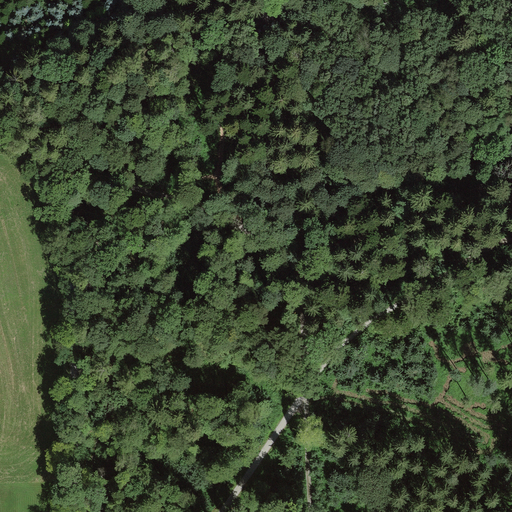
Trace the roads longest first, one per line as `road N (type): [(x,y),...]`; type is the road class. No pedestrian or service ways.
road 1 (track): [(0,142),(35,152),(60,252),(72,450),(65,511)]
road 2 (unclassified): [(298,0),(0,115)]
road 3 (track): [(380,314),(348,337),(220,511)]
road 4 (track): [(293,263),(455,193),(511,183)]
road 5 (track): [(315,511),(308,281)]
road 6 (track): [(35,152),(234,220)]
road 7 (track): [(380,314),(481,253),(511,246)]
